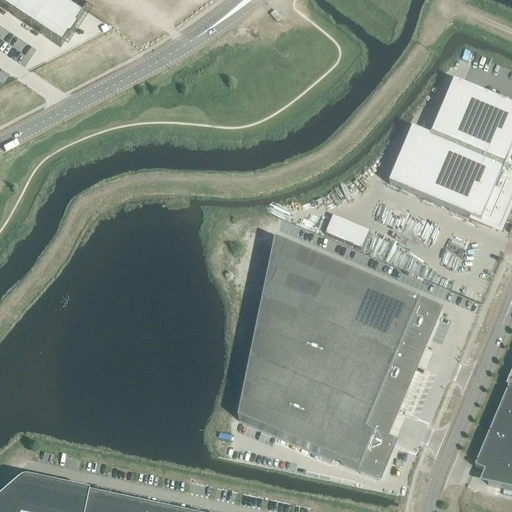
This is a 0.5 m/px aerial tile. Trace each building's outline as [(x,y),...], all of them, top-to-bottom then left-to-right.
[(0,0),(0,7),(7,12),(8,12),(14,16),(13,16),(41,35),(41,34),(47,38),(47,39),(61,48),(67,38),(69,40),(76,29),(74,27),(81,18),(54,0),(0,0)] [(275,12),(271,16),(277,23),(282,19),(275,12)] [(511,108),(455,84),(432,140),(511,173),(511,108)] [(413,132),(390,187),(471,221),(482,226),(483,223),(499,229),(511,198),(511,173),(432,140),(413,132)] [(276,243),(239,423),(333,462),(333,461),(342,464),(341,465),(360,473),(379,481),(394,445),(394,444),(389,442),(385,441),(397,413),(401,404),(400,403),(403,395),(404,395),(416,367),(424,348),(439,312),(420,304),(411,300),(411,301),(402,297),(403,296),(276,243)] [(511,389),(509,389),(476,469),(492,476),(488,486),(511,491),(511,389)] [(88,496),(28,483),(27,483),(26,483),(25,483),(25,482),(24,482),(24,483),(23,483),(22,483),(21,483),(20,483),(20,484),(19,484),(18,484),(18,485),(16,487),(0,500),(0,511),(166,511),(88,495),(88,496)]
